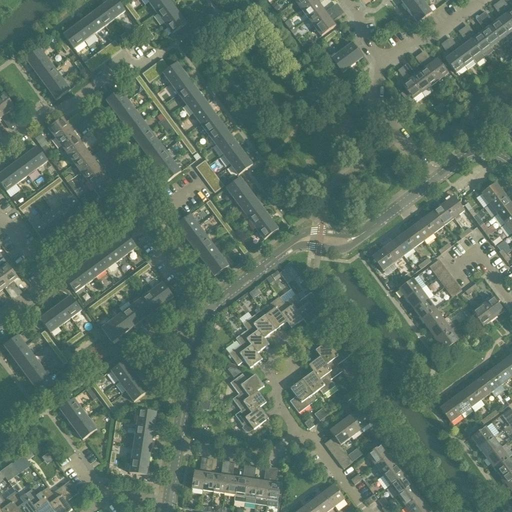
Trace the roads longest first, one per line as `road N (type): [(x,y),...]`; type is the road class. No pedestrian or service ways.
road 1 (tertiary): [(432,181),(350,242),(301,239),(205,312)]
road 2 (residential): [(131,211),(150,195),(77,97)]
road 3 (tertiary): [(205,312),(195,325),(176,443)]
road 4 (residential): [(432,181),(377,104),(378,63)]
road 5 (residential): [(378,63),(412,40),(434,40),(486,0)]
road 6 (residential): [(176,443),(267,457),(294,435)]
road 7 (residential): [(205,312),(131,211)]
road 8 (residential): [(294,435),(271,401),(286,357),(313,336)]
